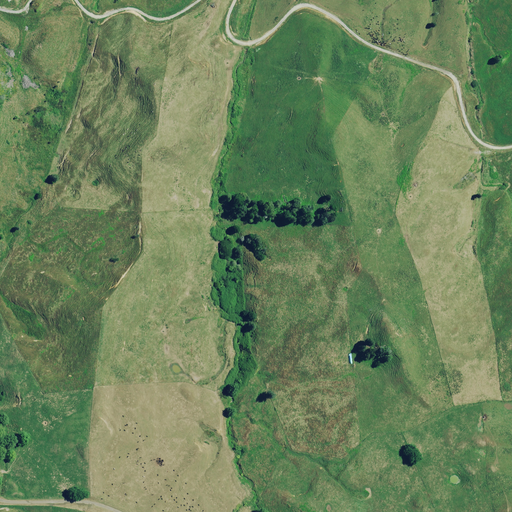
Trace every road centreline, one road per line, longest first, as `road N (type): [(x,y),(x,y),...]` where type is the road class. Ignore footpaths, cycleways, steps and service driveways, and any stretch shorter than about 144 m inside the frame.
road 1 (track): [(481,140),(436,109),(385,128),(361,108),(348,26),(310,4),(273,21),(249,45),(233,38),(231,0)]
road 2 (track): [(184,0),(99,22),(70,0)]
